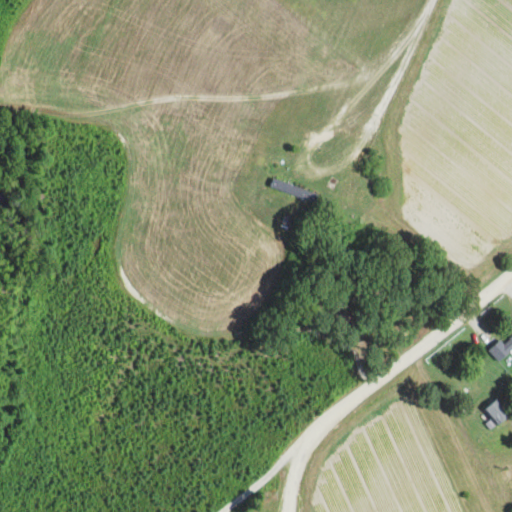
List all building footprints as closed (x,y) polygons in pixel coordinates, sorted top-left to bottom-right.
[(232,146),(228,160),(248,166),(252,152),(232,146)] [(272,175),(269,185),(311,201),(314,192),(272,175)] [(284,214),(281,221),(288,224),(291,218),(284,214)] [(332,325),(340,309),(355,317),(347,333),(332,325)] [(487,350),(499,362),(511,350),(511,336),(505,343),(500,338),(487,350)] [(483,411),(497,399),(510,414),(497,427),(483,411)]
